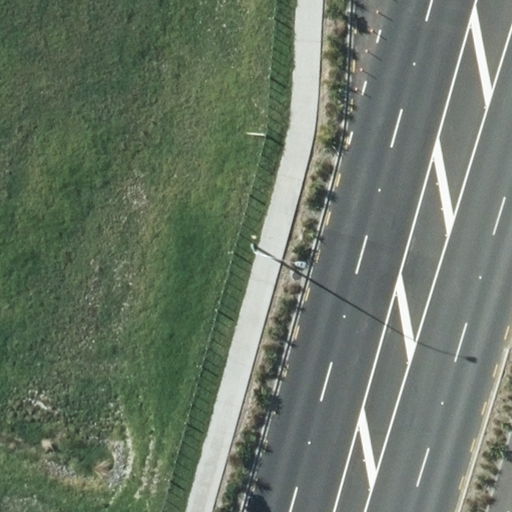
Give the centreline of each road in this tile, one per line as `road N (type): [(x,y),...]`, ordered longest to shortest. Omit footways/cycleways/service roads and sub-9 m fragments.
road 1 (secondary): [(290,511),(400,112)]
road 2 (secondary): [(511,171),(410,511)]
